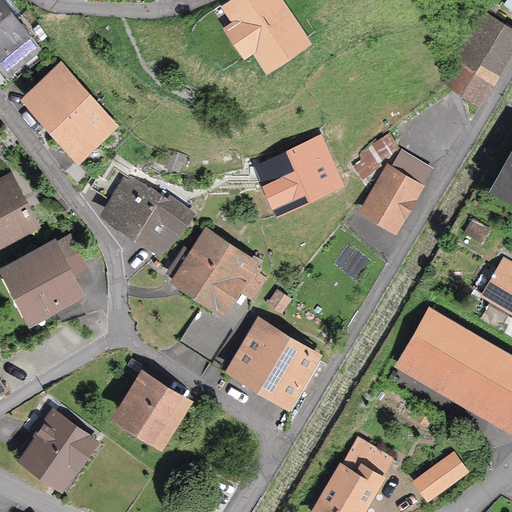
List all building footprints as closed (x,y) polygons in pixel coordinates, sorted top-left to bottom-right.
[(0,0),(0,54),(0,55),(0,54),(0,83),(3,88),(22,74),(13,63),(42,41),(21,14),(16,18),(1,0),(0,0)] [(302,39),(274,0),(241,0),(230,8),(268,62),(302,39)] [(511,56),(511,55),(479,36),(450,84),(484,104),(511,56)] [(110,125),(60,69),(34,92),(84,148),(110,125)] [(325,122),(256,151),(276,202),(346,174),(325,122)] [(360,158),(353,162),(362,177),(380,164),(377,159),(395,147),(388,136),(361,153),(360,158)] [(172,151),(167,165),(179,169),(181,163),(185,165),(188,156),(172,151)] [(511,158),(498,183),(511,191),(511,158)] [(426,186),(391,167),(365,213),(399,233),(426,186)] [(186,212),(130,174),(107,208),(163,246),(186,212)] [(11,183),(0,188),(0,241),(32,225),(11,183)] [(246,257),(210,233),(181,276),(217,300),(246,257)] [(70,236),(10,268),(34,314),(75,293),(66,277),(86,266),(70,236)] [(511,261),(505,257),(485,290),(511,305),(511,261)] [(273,284),(265,310),(285,317),(293,291),(273,284)] [(232,329),(200,309),(183,337),(214,356),(232,329)] [(511,359),(430,312),(405,355),(511,417),(511,359)] [(319,359),(261,325),(235,368),(293,402),(319,359)] [(0,397),(8,393),(0,377),(0,397)] [(141,377),(120,411),(157,435),(179,400),(141,377)] [(90,435),(55,410),(24,455),(59,480),(90,435)] [(358,511),(391,457),(369,444),(365,449),(355,443),(314,511),(358,511)] [(414,473),(428,497),(472,470),(458,447),(414,473)]
